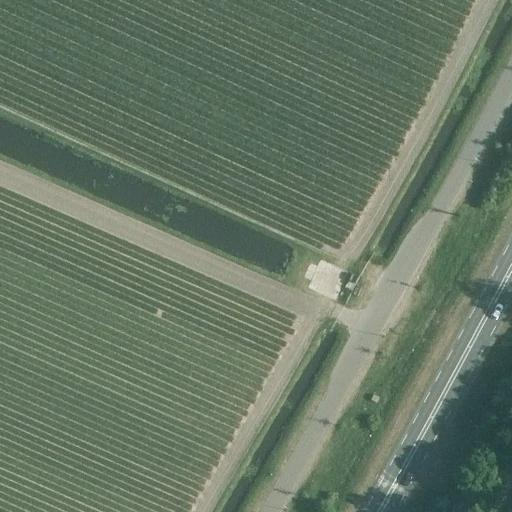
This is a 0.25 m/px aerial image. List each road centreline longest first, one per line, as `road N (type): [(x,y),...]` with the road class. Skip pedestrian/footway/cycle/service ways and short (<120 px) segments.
road 1 (unclassified): [(271,511),(511,69)]
road 2 (primary): [(511,260),(376,511)]
